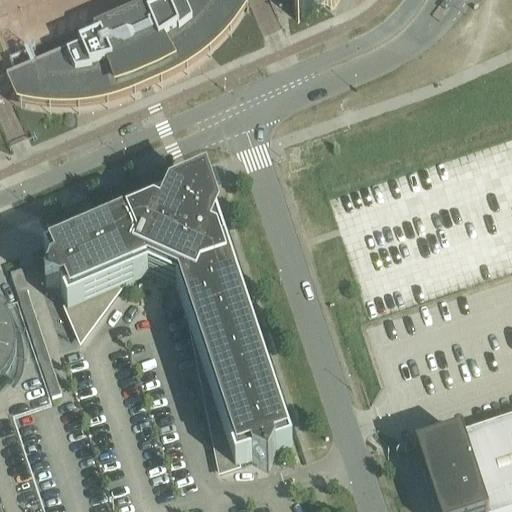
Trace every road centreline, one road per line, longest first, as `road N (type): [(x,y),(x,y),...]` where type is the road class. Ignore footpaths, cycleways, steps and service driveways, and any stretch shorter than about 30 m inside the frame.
road 1 (unclassified): [(371,511),(240,116)]
road 2 (unclassified): [(0,218),(240,116)]
road 3 (unclassified): [(240,116),(387,47),(427,0)]
